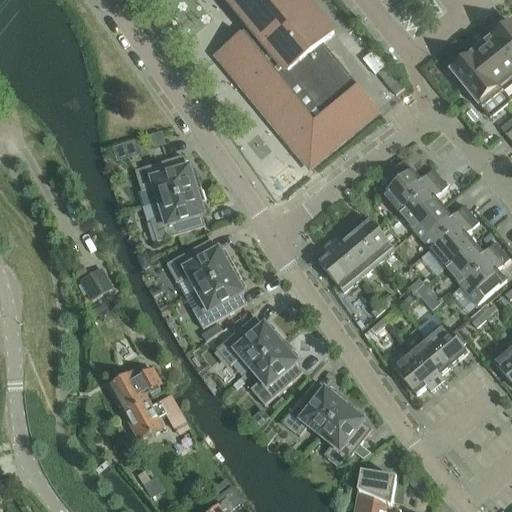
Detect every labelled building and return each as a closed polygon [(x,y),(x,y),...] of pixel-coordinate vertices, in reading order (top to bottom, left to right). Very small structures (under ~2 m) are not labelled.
[(335,38),(303,0),(225,0),(250,29),(217,57),(310,170),(335,149),(332,146),(338,141),(341,144),(378,113),(324,47),(335,38)] [(492,42),(511,66),(511,26),(510,28),(504,26),(494,35),(495,40),(492,42)] [(354,27),(338,40),(369,77),(384,64),(354,27)] [(492,42),(491,43),(492,43),(487,46),(486,46),(487,47),(473,58),(504,96),(511,89),(511,66),(492,42)] [(452,75),(466,92),(466,93),(467,92),(471,97),(470,98),(471,98),(491,122),(511,105),(504,96),(473,58),(452,75)] [(406,90),(389,69),(379,78),(396,99),(406,90)] [(202,193),(198,180),(194,181),(190,170),(187,171),(184,160),(136,175),(142,196),(155,192),(160,206),(202,193)] [(441,182),(434,173),(421,183),(405,164),(391,176),(397,186),(383,198),(400,217),(441,182)] [(436,201),(449,190),(441,182),(400,217),(415,235),(444,211),(436,201)] [(160,206),(164,221),(152,225),(158,246),(206,231),(202,219),(205,218),(202,207),(206,206),(202,193),(160,206)] [(472,218),(465,210),(453,220),(444,211),(415,235),(431,254),(472,218)] [(446,272),(475,247),(467,237),(480,227),(472,218),(431,254),(446,272)] [(395,254),(370,224),(353,238),(378,268),(395,254)] [(378,268),(353,238),(343,246),(340,242),(333,248),(361,282),(378,268)] [(220,253),(217,254),(211,244),(167,268),(178,287),(190,281),(197,294),(236,272),(230,260),(225,263),(220,253)] [(503,255),(496,246),(484,257),(475,247),(446,272),(462,290),(503,255)] [(361,282),(333,248),(326,254),(329,258),(319,266),(344,296),(361,282)] [(511,263),(503,255),(462,290),(478,309),(507,284),(498,274),(511,263)] [(143,257),(138,259),(141,266),(149,263),(147,259),(143,257)] [(149,263),(141,266),(144,273),(149,271),(150,267),(149,263)] [(197,294),(204,307),(193,314),(204,333),(247,308),(242,298),(244,296),(239,287),(243,284),(236,272),(197,294)] [(81,284),(93,305),(113,293),(101,273),(81,284)] [(425,288),(420,282),(409,292),(414,297),(417,295),(425,288)] [(417,295),(414,297),(406,304),(410,309),(421,300),(417,295)] [(382,307),(387,312),(398,303),(393,298),(382,307)] [(372,316),(377,321),(387,312),(382,307),(372,316)] [(498,314),(494,309),(483,318),(488,323),(498,314)] [(383,324),(387,329),(398,320),(393,315),(383,324)] [(488,323),(483,318),(473,327),(477,332),(488,323)] [(265,328),(263,330),(255,321),(217,353),(231,370),(242,361),(251,373),(286,344),(277,333),(273,336),(265,328)] [(372,333),(377,338),(387,329),(383,324),(372,333)] [(468,357),(443,327),(426,342),(451,372),(468,357)] [(219,328),(202,339),(207,346),(223,334),(219,328)] [(451,372),(426,342),(409,356),(438,390),(445,384),(441,380),(451,372)] [(251,373),(261,384),(251,393),(266,410),(304,377),(296,368),(298,366),(291,357),(294,354),(286,344),(251,373)] [(511,352),(511,351),(493,365),(511,387),(511,352)] [(438,390),(409,356),(392,370),(417,400),(428,391),(431,395),(438,390)] [(145,398),(161,388),(153,373),(136,383),(133,376),(109,390),(125,417),(148,404),(145,398)] [(349,404),(338,396),(335,400),(326,393),(324,395),(314,388),(283,427),(300,440),(309,430),(321,440),(349,404)] [(175,434),(188,426),(173,399),(161,405),(161,406),(153,411),(148,404),(125,417),(141,445),(165,431),(160,423),(167,419),(175,434)] [(324,459),(342,473),(373,434),(363,426),(365,424),(356,417),(359,413),(349,404),(321,440),(333,449),(324,459)] [(393,511),(397,487),(396,487),(390,484),(391,482),(362,477),(359,496),(361,497),(357,511),(390,511),(391,511),(393,511)] [(239,501),(226,483),(210,495),(216,504),(221,510),(218,511),(232,511),(230,508),(239,501)]
